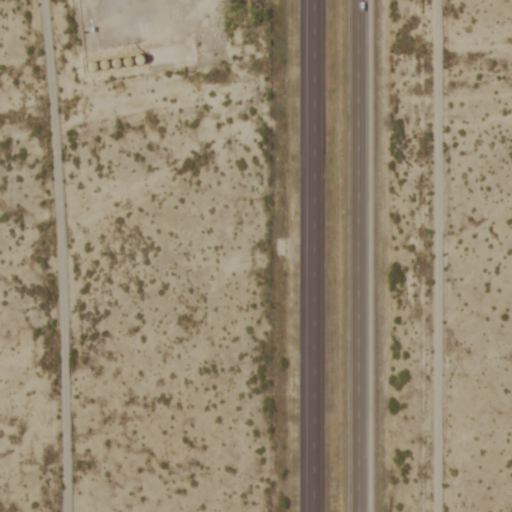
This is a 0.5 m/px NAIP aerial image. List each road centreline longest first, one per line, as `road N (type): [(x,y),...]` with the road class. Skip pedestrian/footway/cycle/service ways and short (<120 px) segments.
road 1 (trunk): [(317,0),(323,511)]
road 2 (trunk): [(368,511),(365,0)]
